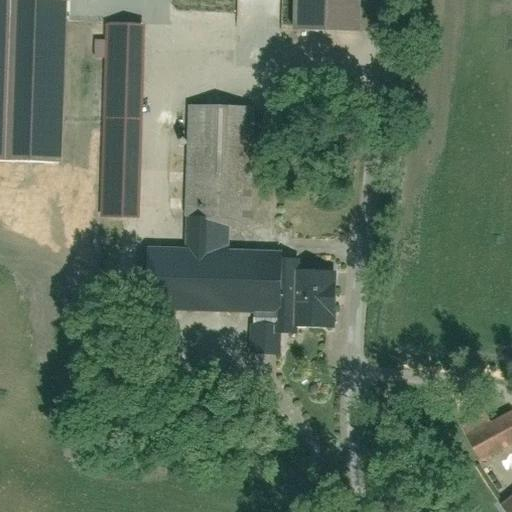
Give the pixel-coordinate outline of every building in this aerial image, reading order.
[(61,0),(3,0),(0,121),(0,159),(57,161),(61,0)] [(351,0),(285,0),(285,29),(350,31),(351,0)] [(140,25),(101,24),(96,217),(134,218),(140,25)] [(247,222),(250,109),(188,107),(184,220),(222,221),(247,222)] [(184,220),(184,248),(221,249),(222,221),(184,220)] [(184,248),(147,247),(145,306),(271,310),(272,257),(273,251),(221,249),(184,248)] [(278,327),(332,328),(334,269),(297,268),(297,258),(272,257),(271,310),(270,327),(278,327)] [(248,326),(247,350),(277,351),(278,327),(270,327),(248,326)] [(457,423),(476,460),(511,441),(511,415),(509,410),(487,421),(482,410),(457,423)] [(511,511),(511,492),(494,506),(499,511),(511,511)]
